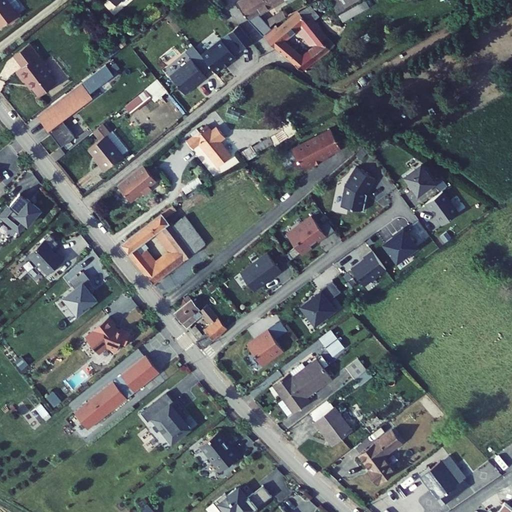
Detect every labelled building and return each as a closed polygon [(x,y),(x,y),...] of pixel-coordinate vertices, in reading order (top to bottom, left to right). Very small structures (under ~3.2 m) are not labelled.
[(10,0),(0,0),(0,24),(1,26),(10,19),(19,12),(19,11),(10,0)] [(19,0),(10,0),(19,11),(23,9),(23,5),(19,0)] [(260,25),(270,36),(276,32),(275,29),(269,24),(263,16),(292,0),(246,0),(241,3),(246,11),(260,25)] [(337,0),(344,13),(350,9),(345,0),(337,0)] [(345,14),(349,21),(374,7),(369,0),(345,14)] [(345,0),(350,9),(366,0),(345,0)] [(337,49),(331,42),(336,39),(322,22),(329,18),(319,6),(314,7),(305,12),(306,14),(285,31),(282,27),(276,32),(270,36),(280,45),(309,70),(337,49)] [(22,17),(19,12),(10,19),(13,23),(22,17)] [(269,24),(275,29),(291,20),(287,14),(269,24)] [(228,15),(221,21),(236,39),(244,33),(228,15)] [(229,44),(215,28),(196,44),(210,60),(229,44)] [(331,42),(337,49),(343,45),(336,39),(331,42)] [(15,53),(19,59),(35,48),(31,42),(15,53)] [(199,63),(185,47),(166,63),(180,80),(199,63)] [(27,78),(31,84),(49,71),(48,70),(50,68),(35,48),(19,59),(24,65),(17,70),(25,80),(27,78)] [(113,74),(106,64),(83,81),(94,96),(99,92),(95,88),(113,74)] [(33,87),(40,96),(58,83),(49,71),(31,84),(33,87)] [(197,86),(208,98),(223,85),(212,73),(197,86)] [(168,89),(158,77),(143,88),(148,95),(156,89),(161,95),(168,89)] [(94,96),(83,81),(38,114),(61,144),(75,134),(64,118),(94,96)] [(97,162),(102,168),(122,153),(106,132),(111,128),(104,119),(92,128),(99,137),(87,145),(99,160),(97,162)] [(251,146),(256,154),(296,128),(291,121),(251,146)] [(205,140),(223,163),(237,152),(226,138),(231,133),(223,124),(218,128),(213,122),(196,135),(201,143),(205,140)] [(128,148),(111,127),(111,128),(106,132),(122,153),(128,148)] [(334,128),(309,141),(307,144),(296,150),(301,160),(303,159),(308,169),(318,163),(317,161),(323,158),(324,160),(332,156),(330,154),(344,147),(334,128)] [(295,148),(296,150),(307,144),(309,141),(295,148)] [(432,171),(418,153),(400,166),(414,184),(432,171)] [(370,165),(350,154),(340,171),(336,194),(358,200),(362,179),(370,165)] [(142,161),(116,182),(129,198),(141,189),(143,191),(150,186),(148,183),(155,177),(142,161)] [(37,190),(16,175),(0,197),(18,211),(28,197),(29,201),(37,190)] [(454,203),(439,181),(422,193),(438,215),(454,203)] [(121,239),(153,278),(206,240),(185,210),(179,214),(171,205),(121,239)] [(314,216),(306,205),(282,224),(291,235),(279,245),(285,252),(329,217),(323,209),(314,216)] [(57,223),(48,213),(23,236),(43,257),(65,237),(59,231),(55,235),(50,230),(57,223)] [(410,233),(399,217),(379,230),(390,247),(410,233)] [(379,258),(366,241),(345,257),(357,274),(379,258)] [(277,262),(263,244),(235,264),(249,283),(277,262)] [(90,258),(81,249),(67,262),(72,268),(61,279),(77,295),(95,279),(82,266),(90,258)] [(334,281),(326,269),(293,292),(309,316),(330,301),(322,290),(334,281)] [(179,311),(208,348),(231,329),(210,303),(203,309),(215,326),(209,331),(211,332),(206,336),(195,321),(198,319),(194,313),(202,307),(192,292),(191,293),(189,291),(182,297),(187,304),(179,311)] [(119,317),(112,309),(97,321),(98,322),(89,329),(102,345),(110,339),(120,343),(123,335),(129,337),(130,335),(133,327),(134,324),(124,320),(123,323),(121,322),(118,318),(119,317)] [(278,340),(263,322),(243,337),(257,356),(278,340)] [(322,338),(327,345),(341,335),(335,328),(322,338)] [(329,347),(335,355),(348,345),(342,338),(329,347)] [(163,365),(149,347),(124,367),(138,384),(163,365)] [(272,385),(283,400),(325,370),(317,359),(306,368),(302,363),(272,385)] [(346,371),(355,382),(368,372),(360,361),(346,371)] [(131,391),(138,384),(124,367),(116,373),(131,391)] [(283,400),(292,414),(308,402),(306,399),(332,380),(325,370),(283,400)] [(131,391),(116,373),(91,393),(91,395),(87,397),(86,397),(77,404),(91,422),(131,391)] [(185,401),(162,374),(137,396),(144,405),(148,401),(169,424),(186,410),(181,405),(185,401)] [(315,422),(331,445),(351,430),(334,408),(315,422)] [(229,433),(222,424),(203,439),(224,465),(243,449),(234,438),(232,439),(227,434),(229,433)] [(367,472),(377,486),(395,473),(384,459),(402,445),(393,432),(360,456),(370,470),(367,472)] [(431,490),(439,501),(447,495),(452,502),(470,490),(464,483),(469,480),(452,457),(421,480),(429,492),(431,490)] [(275,490),(266,479),(253,490),(261,501),(275,490)] [(250,492),(242,482),(240,483),(239,482),(230,489),(229,487),(217,496),(224,506),(227,504),(233,510),(235,508),(238,511),(247,511),(261,501),(253,490),(250,492)] [(447,495),(439,501),(444,508),(452,502),(447,495)] [(497,511),(511,511),(511,501),(509,499),(497,511)]
